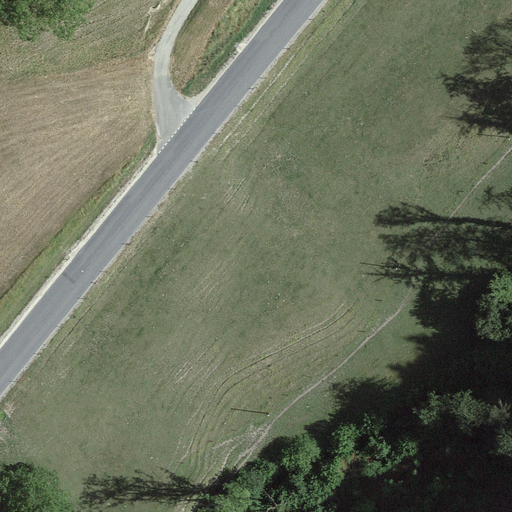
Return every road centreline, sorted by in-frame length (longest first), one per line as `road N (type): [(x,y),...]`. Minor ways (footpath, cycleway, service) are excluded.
road 1 (tertiary): [(305,0),(0,370)]
road 2 (track): [(188,142),(161,81),(165,46),(190,0)]
